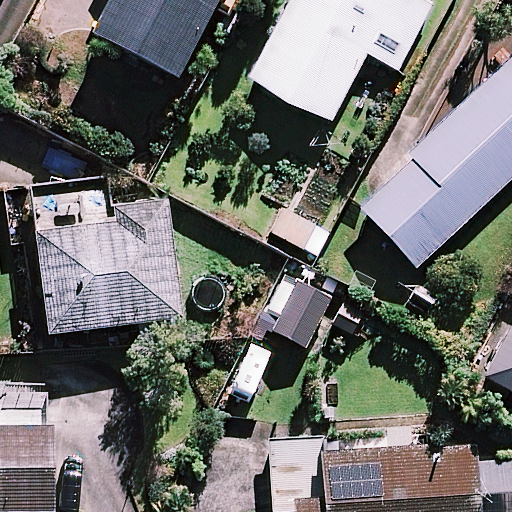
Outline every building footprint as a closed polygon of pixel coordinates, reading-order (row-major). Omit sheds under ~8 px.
[(218,0),(112,0),(91,43),(175,86),(218,0)] [(292,0),(248,87),(328,128),(364,58),(396,74),(429,10),(408,0),(292,0)] [(511,179),(511,60),(356,210),(416,272),(511,179)] [(180,324),(167,207),(110,214),(112,228),(28,237),(39,340),(180,324)] [(327,237),(282,214),(270,236),(316,259),(327,237)] [(328,303),(299,289),(276,337),(305,351),(328,303)] [(511,317),(478,381),(511,399),(511,317)] [(0,406),(0,511),(49,511),(50,433),(50,407),(0,406)] [(324,455),(323,443),(270,446),(274,511),(511,511),(511,462),(485,464),(484,445),(324,455)]
